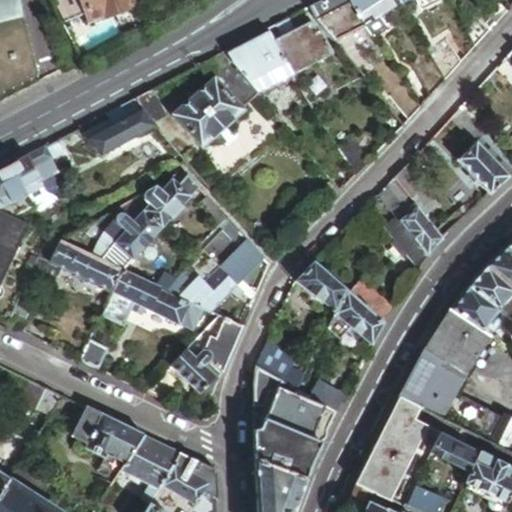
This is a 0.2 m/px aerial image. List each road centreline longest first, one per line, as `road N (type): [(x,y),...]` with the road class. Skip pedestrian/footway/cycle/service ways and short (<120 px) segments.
road 1 (residential): [(226,454),(236,378),(283,273),(511,27)]
road 2 (tertiary): [(312,511),(417,299),(460,245),(511,200)]
road 3 (residential): [(226,454),(0,348)]
road 4 (tertiary): [(0,146),(187,39)]
